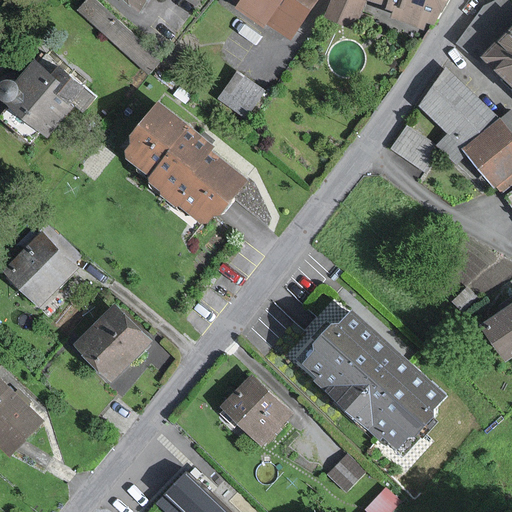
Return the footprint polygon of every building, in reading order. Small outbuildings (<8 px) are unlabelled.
[(148,73),(162,59),(95,0),(87,0),(78,10),(148,73)] [(317,0),(243,0),(294,34),(317,0)] [(378,0),(386,3),(386,0),(334,0),(329,16),(355,26),(364,0),(378,0)] [(444,0),(393,0),(390,9),(397,12),(394,19),(426,30),(428,24),(436,26),(444,0)] [(511,6),(504,0),(502,0),(483,12),(457,41),(511,88),(511,6)] [(11,99),(12,99),(8,104),(49,135),(86,86),(61,67),(56,74),(40,62),(21,86),(21,85),(20,83),(18,82),(17,80),(15,79),(13,79),(11,79),(9,79),(7,80),(5,81),(3,82),(2,84),(1,86),(1,88),(1,90),(1,92),(2,94),(3,96),(5,97),(7,98),(9,99),(11,99)] [(264,91),(239,73),(222,97),(247,115),(264,91)] [(463,148),(494,114),(449,73),(418,106),(463,148)] [(253,177),(163,104),(124,153),(214,226),(253,177)] [(501,191),(511,182),(511,135),(500,120),(466,147),(501,191)] [(78,267),(43,232),(6,269),(42,304),(78,267)] [(511,354),(511,304),(486,321),(509,357),(511,354)] [(155,342),(115,305),(76,348),(115,384),(155,342)] [(450,397),(356,312),(306,367),(325,384),(320,389),(373,437),(382,428),(403,447),(450,397)] [(295,415),(252,375),(221,408),(264,448),(295,415)] [(31,402),(0,378),(0,446),(15,458),(44,420),(27,407),(31,402)] [(365,470),(348,455),(331,474),(347,489),(365,470)] [(228,511),(188,473),(158,503),(166,511),(228,511)] [(389,511),(400,501),(387,489),(368,509),(371,511),(389,511)]
